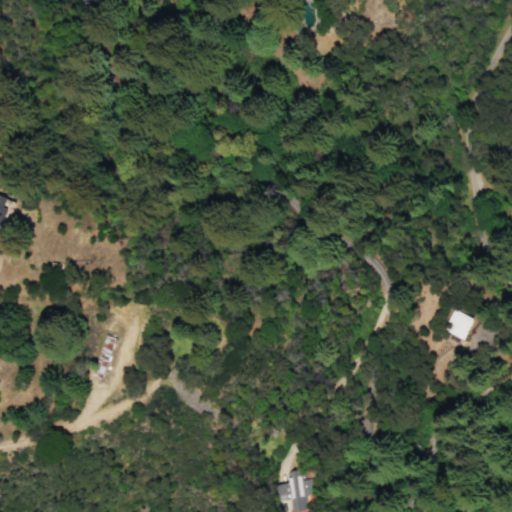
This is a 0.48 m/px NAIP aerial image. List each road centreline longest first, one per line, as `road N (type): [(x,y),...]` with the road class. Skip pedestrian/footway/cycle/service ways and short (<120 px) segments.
road 1 (residential): [(248,0),(312,59),(364,156),(389,290),(361,364),(429,511)]
road 2 (residential): [(511,222),(468,138),(480,52),(507,0)]
